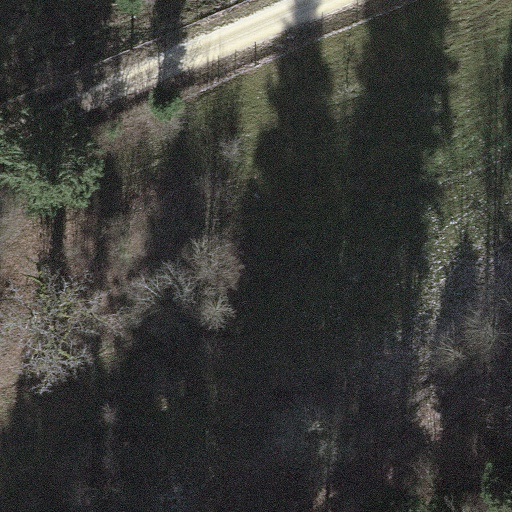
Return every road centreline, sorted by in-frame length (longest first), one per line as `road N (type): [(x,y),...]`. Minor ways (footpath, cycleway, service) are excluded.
road 1 (track): [(346,0),(0,146)]
road 2 (track): [(511,408),(400,511)]
